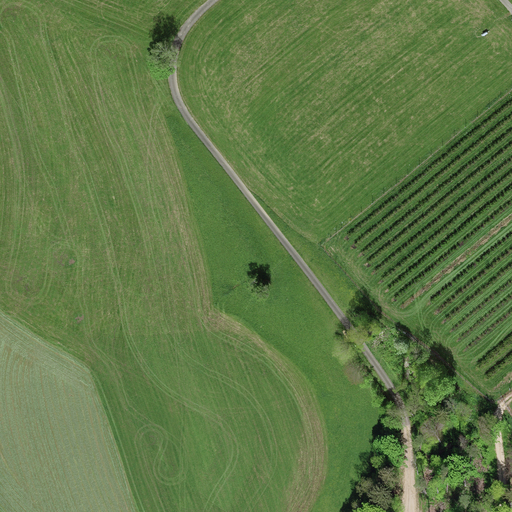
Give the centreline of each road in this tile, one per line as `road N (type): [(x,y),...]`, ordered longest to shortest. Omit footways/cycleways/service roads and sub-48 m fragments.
road 1 (track): [(216,0),(182,37),(172,71),(176,96),(391,390),(406,430),(407,511)]
road 2 (track): [(501,511),(495,420),(511,398)]
